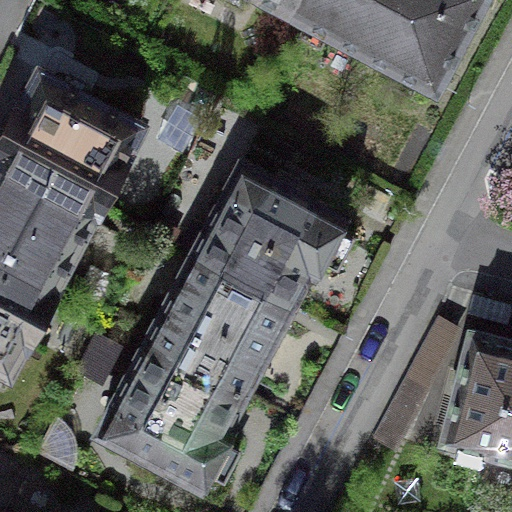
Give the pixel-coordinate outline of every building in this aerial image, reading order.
[(273,0),(293,10),(298,0),(233,0),(240,3),(241,0),(273,0)] [(298,0),(293,10),(435,86),(480,0),(298,0)] [(23,97),(0,138),(0,152),(99,205),(127,152),(125,151),(140,122),(65,83),(40,69),(25,98),(23,97)] [(99,205),(0,152),(0,260),(54,289),(55,287),(53,286),(95,206),(98,207),(99,205)] [(195,252),(289,302),(308,264),(312,266),(339,214),(291,189),(242,163),(195,252)] [(242,389),(283,312),(289,302),(195,252),(148,339),(242,389)] [(26,342),(54,289),(0,260),(0,365),(8,370),(24,341),(26,342)] [(449,290),(376,427),(392,436),(465,299),(457,294),(449,290)] [(444,437),(511,454),(511,338),(472,329),(444,437)] [(118,345),(95,333),(78,366),(100,378),(109,361),(118,345)] [(242,389),(148,339),(101,428),(150,453),(198,479),(204,469),(223,479),(239,449),(220,439),(226,427),(222,426),(242,389)]
